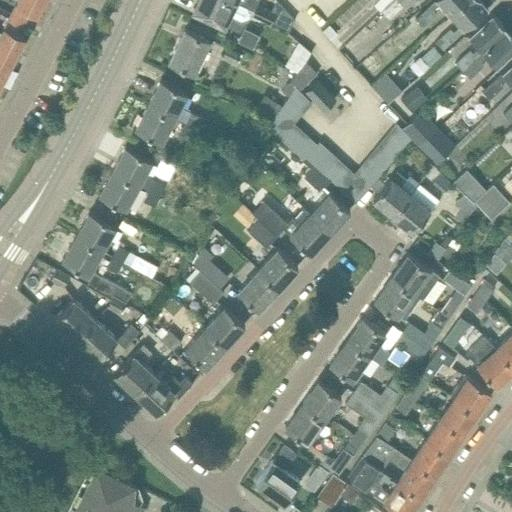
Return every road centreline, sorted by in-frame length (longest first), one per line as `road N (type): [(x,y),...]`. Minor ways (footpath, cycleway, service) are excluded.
road 1 (residential): [(220,497),(386,258),(384,244),(367,230),(348,229),(152,444)]
road 2 (tertiary): [(33,206),(142,0)]
road 3 (residential): [(152,444),(0,300)]
road 4 (residential): [(0,143),(74,0)]
road 5 (residential): [(511,411),(442,511)]
